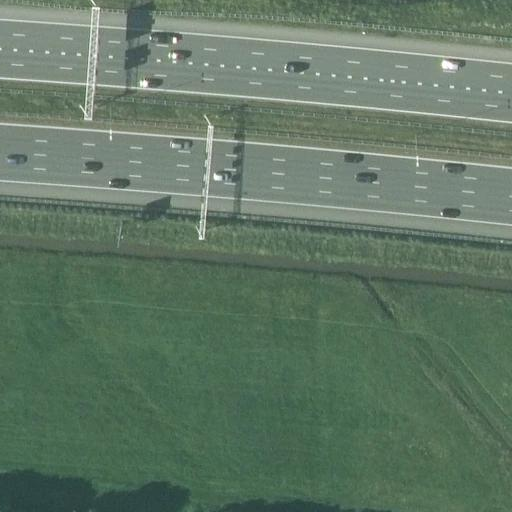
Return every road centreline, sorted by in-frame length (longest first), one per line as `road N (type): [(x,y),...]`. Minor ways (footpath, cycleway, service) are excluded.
road 1 (motorway): [(511,91),(0,47)]
road 2 (motorway): [(0,151),(511,194)]
